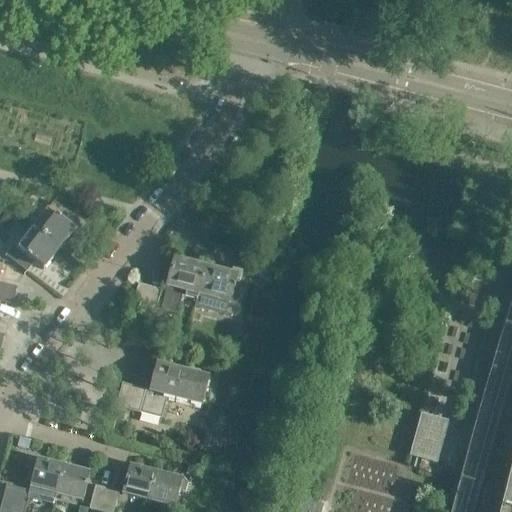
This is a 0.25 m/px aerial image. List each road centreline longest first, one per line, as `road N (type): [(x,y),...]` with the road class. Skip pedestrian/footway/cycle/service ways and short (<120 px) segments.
road 1 (unclassified): [(511,108),(279,46)]
road 2 (residential): [(133,236),(226,106),(252,38)]
road 3 (residential): [(110,482),(118,452),(0,415)]
road 4 (unclassified): [(252,38),(103,0)]
road 5 (residential): [(0,414),(78,311)]
